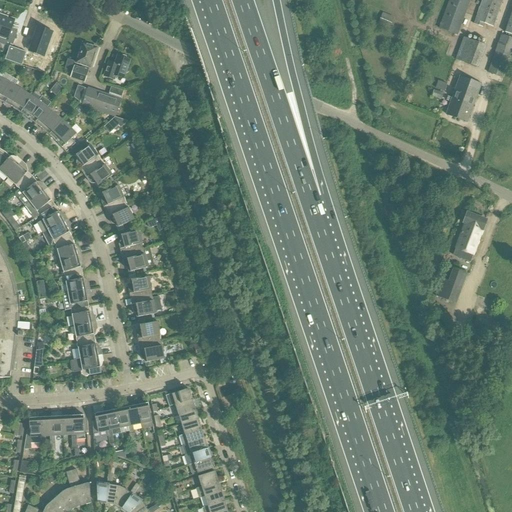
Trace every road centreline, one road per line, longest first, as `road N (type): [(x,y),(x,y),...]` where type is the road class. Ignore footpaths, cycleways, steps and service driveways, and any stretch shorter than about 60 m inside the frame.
road 1 (motorway): [(211,0),(382,511)]
road 2 (unclassified): [(511,199),(83,0)]
road 3 (motorway): [(415,511),(309,197)]
road 4 (residential): [(129,389),(104,258),(86,210),(47,157),(0,120)]
road 5 (residential): [(129,389),(203,375),(249,511)]
road 6 (motorway): [(309,197),(242,0)]
road 7 (motorway): [(309,197),(276,0)]
road 8 (residential): [(0,400),(129,389)]
